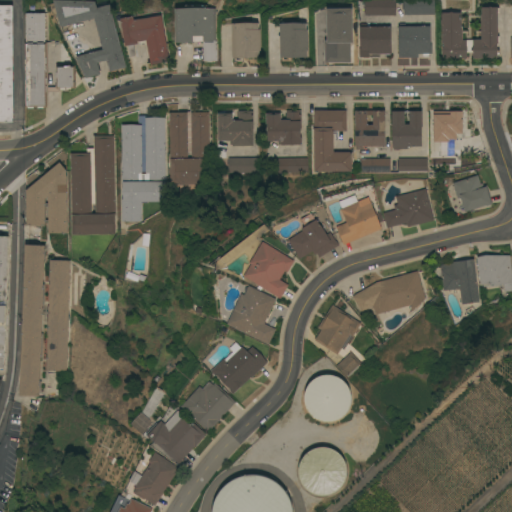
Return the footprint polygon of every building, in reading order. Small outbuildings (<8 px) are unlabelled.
[(97,8),(110,4),(126,67),(110,71),(107,60),(98,62),(101,74),(86,78),(76,57),(103,50),(94,18),(61,27),(54,0),(95,1),(97,8)] [(365,0),(396,0),(396,15),(365,15),(365,0)] [(404,0),(435,0),(435,15),(404,15),(404,0)] [(0,5),(14,5),(14,118),(12,118),(12,122),(0,122),(0,5)] [(450,13),(452,12),(453,13),(461,13),(462,26),(462,40),(481,39),(481,14),(482,14),(482,8),(488,7),(491,6),(493,7),(498,7),(498,44),(497,44),(497,47),(498,50),(497,53),(497,58),(473,59),(473,52),(466,52),(467,58),(443,59),(443,53),(442,50),(443,48),(443,44),(442,44),(441,25),(440,20),(442,20),(441,13),(450,13)] [(352,8),(353,43),(350,43),(351,62),(325,63),(325,40),(327,40),(327,9),(352,8)] [(175,9),(216,9),(216,41),(217,41),(217,61),(203,62),(203,41),(204,41),(204,36),(193,36),(193,43),(175,43),(175,9)] [(47,86),(56,86),(56,65),(75,65),(76,89),(59,89),(59,91),(47,91),(47,108),(24,108),(24,42),(26,42),(26,13),(45,13),(45,42),(47,42),(47,86)] [(169,61),(150,65),(146,40),(138,41),(138,44),(133,45),(135,56),(130,57),(128,46),(125,46),(121,18),(134,16),(134,20),(162,16),(169,61)] [(232,23),(259,23),(259,29),(261,29),(261,51),(260,51),(260,57),(233,58),(232,23)] [(280,24),(307,23),(307,30),(308,30),(308,51),(307,51),(307,57),(280,58),(280,24)] [(418,54),(418,58),(398,58),(398,48),(399,48),(399,27),(400,27),(400,23),(406,23),(406,26),(431,26),(431,46),(432,46),(432,54),(418,54)] [(379,54),(379,57),(359,57),(359,48),(361,48),(361,24),(367,24),(367,27),(391,27),(391,54),(379,54)] [(314,172),(314,111),(346,110),(347,131),(333,131),(333,152),(336,152),(350,152),(350,153),(351,153),(351,171),(314,172)] [(253,146),(232,146),(232,145),(230,145),(230,141),(218,141),(218,114),(233,113),(233,120),(238,120),(238,111),(253,111),(253,146)] [(267,124),(266,124),(266,114),(273,114),(273,115),(275,115),(275,113),(281,113),(281,120),(286,120),(286,111),(301,111),(301,127),(300,127),(300,137),(301,137),(301,145),(281,145),(281,144),(278,144),(278,141),(267,141),(267,124)] [(385,146),(362,146),(362,150),(356,150),(356,147),(355,147),(355,126),(355,111),(372,111),(372,115),(367,115),(367,125),(373,125),(373,111),(385,111),(385,146)] [(422,111),(422,127),(422,147),(407,147),(407,149),(400,149),(400,150),(393,150),(392,127),(392,111),(404,111),(404,124),(409,124),(409,111),(422,111)] [(170,113),(178,113),(178,112),(191,112),(209,112),(209,159),(209,185),(170,185),(170,113)] [(122,221),(122,199),(123,199),(123,184),(121,184),(122,125),(140,125),(140,122),(145,122),(145,118),(165,118),(165,183),(164,183),(164,202),(142,202),(141,221),(122,221)] [(113,136),(115,234),(72,235),(70,153),(86,153),(86,148),(94,148),(94,136),(113,136)] [(227,173),(254,171),(253,156),(226,157),(227,173)] [(308,171),(299,172),(299,174),(282,175),(281,159),(308,158),(308,171)] [(427,158),(427,171),(398,172),(398,159),(427,158)] [(390,172),(361,172),(361,159),(390,159),(390,172)] [(67,233),(48,233),(48,196),(45,199),(45,225),(26,225),(26,190),(60,162),(67,170),(67,233)] [(452,183),(478,175),(481,187),(486,185),(492,203),(465,212),(460,197),(457,198),(452,183)] [(426,189),(434,220),(408,227),(406,223),(387,228),(383,213),(395,210),(394,205),(398,204),(396,197),(426,189)] [(344,245),(336,227),(347,222),(344,216),(343,216),(340,209),(360,201),(362,205),(371,202),(382,229),(344,245)] [(319,257),(317,253),(314,255),(312,251),(300,259),(288,240),(302,231),(301,230),(305,227),(301,220),(311,213),(316,220),(317,219),(327,235),(330,232),(336,241),(339,245),(319,257)] [(0,236),(9,237),(4,369),(0,369),(0,236)] [(244,276),(251,264),(249,264),(263,242),(294,261),(288,272),(285,270),(279,280),(288,285),(280,299),(244,276)] [(25,245),(44,245),(39,396),(20,395),(25,245)] [(486,255),(510,256),(511,274),(511,291),(504,292),(503,284),(483,287),(483,284),(480,284),(477,257),(486,255)] [(479,302),(462,305),(460,293),(447,295),(447,290),(444,291),(440,265),(453,264),(453,262),(474,259),(479,302)] [(50,260),(70,260),(66,371),(47,371),(50,260)] [(352,297),(354,296),(353,296),(376,282),(417,271),(425,298),(412,311),(411,307),(395,312),(395,314),(392,316),(388,320),(384,321),(380,322),(378,320),(377,314),(377,315),(372,307),(361,313),(352,297)] [(227,324),(242,294),(244,295),(249,286),(276,299),(264,324),(276,329),(268,345),(227,324)] [(315,340),(321,330),(318,328),(332,305),(361,323),(352,336),(350,335),(337,355),(315,340)] [(250,377),(250,376),(231,394),(228,390),(229,389),(215,374),(214,375),(209,370),(222,358),(225,360),(241,345),(245,350),(250,345),(266,362),(250,377)] [(349,353),(350,351),(360,361),(359,364),(360,366),(348,378),(336,366),(349,353)] [(333,420),(331,421),(329,421),(326,421),(324,421),(321,420),(319,419),(317,418),(315,417),(313,416),(311,414),(309,412),(308,410),(307,408),(306,406),(305,403),(305,401),(305,399),(305,396),(305,394),(305,391),(307,387),(309,385),(310,383),(312,381),(313,379),(315,378),(318,377),(320,376),(322,375),(325,375),(327,375),(329,375),(332,375),(334,375),(336,376),(339,377),(341,378),(343,380),(344,382),(346,383),(347,385),(349,388),(350,390),(350,392),(351,395),(351,397),(351,399),(351,402),(350,404),(349,407),(348,409),(347,411),(346,413),(344,415),(342,416),(340,418),(338,419),(336,420),(333,420)] [(206,431),(179,406),(198,385),(200,388),(208,380),(211,383),(213,382),(233,401),(206,431)] [(159,420),(164,424),(176,409),(182,415),(181,417),(185,420),(187,418),(204,433),(193,447),(192,446),(177,463),(155,442),(154,443),(145,435),(159,420)] [(326,495),(323,496),(321,496),(318,495),(316,495),(313,494),(311,493),(309,491),(307,490),(305,488),(303,486),(302,484),(301,482),(300,480),(299,477),(299,475),(298,472),(298,470),(299,467),(299,465),(300,462),(301,460),(303,458),(304,456),(306,454),(308,452),(310,451),(312,450),(314,449),(317,448),(319,447),(322,447),(324,447),(327,448),(329,448),(332,449),(334,450),(336,451),(338,453),(340,455),(341,457),(343,459),(344,461),(345,463),(346,466),(346,468),(346,471),(346,473),(346,476),(345,478),(345,481),(344,483),(342,485),(341,487),(339,489),(337,491),(335,492),(333,493),(331,494),(328,495),(326,495)] [(178,467),(162,491),(162,492),(153,505),(143,498),(143,499),(132,492),(134,489),(132,487),(134,484),(128,480),(133,470),(140,475),(148,463),(147,462),(154,451),(178,467)] [(207,511),(210,501),(217,489),(227,480),(239,475),(253,474),(266,478),(278,486),(286,497),(290,510),(290,511),(207,511)] [(149,511),(115,511),(119,505),(123,507),(125,502),(127,503),(130,497),(151,508),(149,511)]
